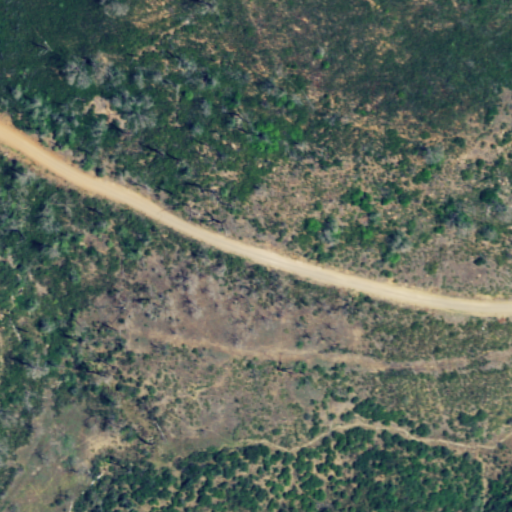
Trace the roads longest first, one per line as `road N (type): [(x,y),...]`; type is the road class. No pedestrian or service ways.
road 1 (residential): [(0,129),(79,174),(268,257),(414,297),(511,309)]
road 2 (track): [(0,315),(57,337),(73,392),(44,479),(4,511)]
